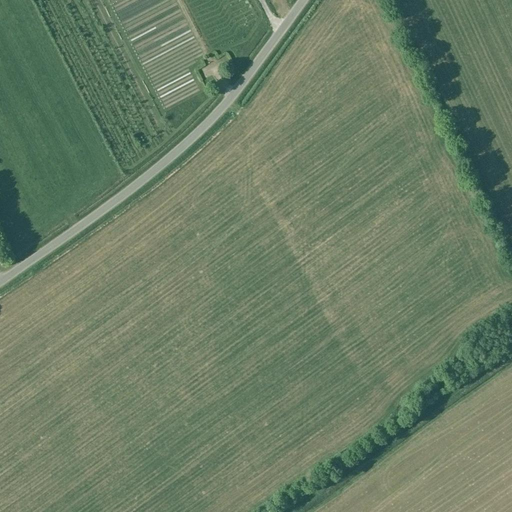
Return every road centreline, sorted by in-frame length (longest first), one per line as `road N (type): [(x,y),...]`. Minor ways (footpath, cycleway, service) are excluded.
road 1 (unclassified): [(0,282),(183,146),(303,0)]
road 2 (track): [(291,511),(511,353)]
